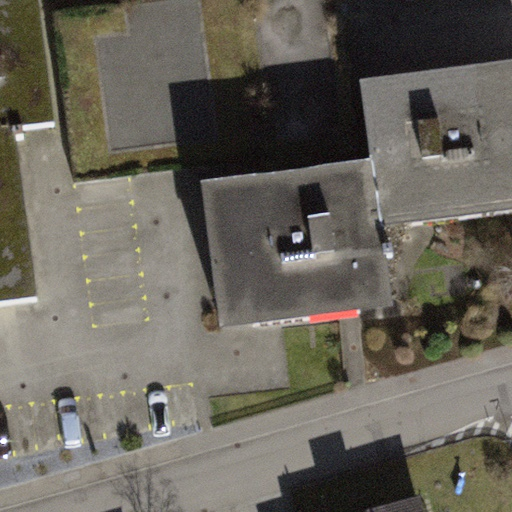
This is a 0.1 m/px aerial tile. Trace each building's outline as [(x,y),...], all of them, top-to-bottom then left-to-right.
[(0,0),(0,135),(11,134),(50,130),(34,0),(0,0)] [(511,74),(367,91),(376,170),(384,239),(511,223),(511,74)] [(0,311),(32,307),(11,134),(0,135),(0,311)] [(384,239),(376,170),(194,190),(209,334),(392,314),(384,239)] [(423,511),(419,496),(356,511),(423,511)]
